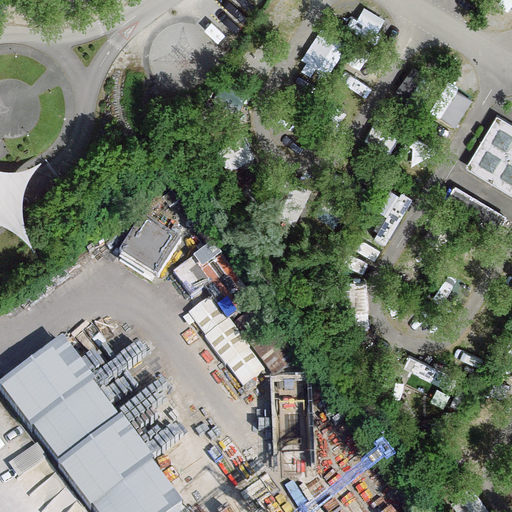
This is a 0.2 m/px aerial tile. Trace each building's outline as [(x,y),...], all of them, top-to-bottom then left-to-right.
[(296,29),(316,0),(278,0),(271,11),(296,29)] [(367,7),(365,26),(379,27),(381,9),(367,7)] [(307,57),(332,73),(349,46),(323,30),(307,57)] [(511,124),(499,117),(469,167),(511,192),(511,124)] [(456,186),(446,202),(497,232),(506,216),(456,186)] [(178,247),(139,224),(117,261),(155,284),(178,247)] [(213,246),(172,275),(187,296),(212,278),(238,314),(254,303),(213,246)] [(262,372),(209,303),(190,318),(242,387),(262,372)] [(184,508),(65,344),(3,389),(93,511),(178,511),(179,511),(184,508)]
